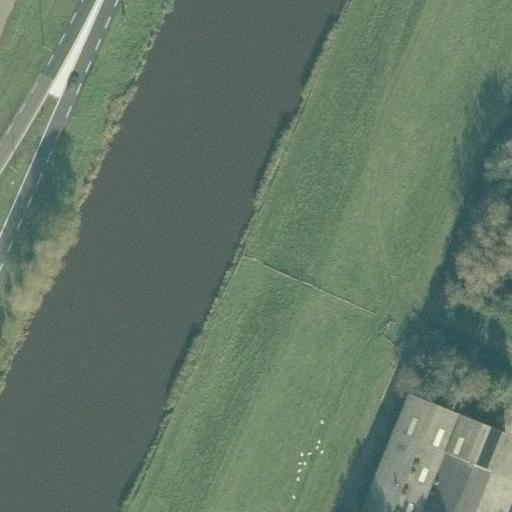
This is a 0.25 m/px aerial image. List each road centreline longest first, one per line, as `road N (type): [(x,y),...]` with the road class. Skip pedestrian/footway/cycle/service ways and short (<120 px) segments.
road 1 (primary): [(0,252),(104,0)]
road 2 (track): [(425,0),(366,149),(352,252)]
road 3 (track): [(352,252),(377,293),(511,350)]
road 4 (primary): [(92,0),(0,158)]
